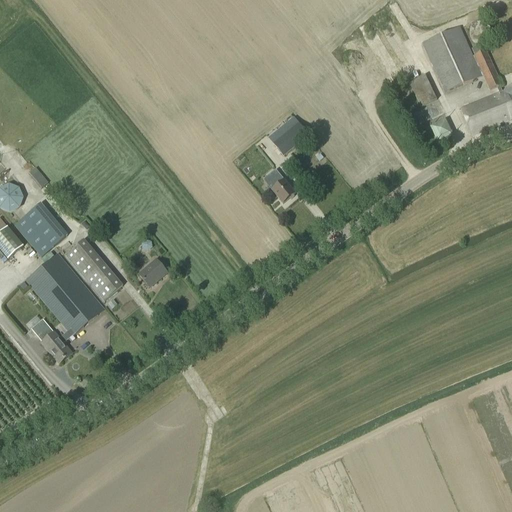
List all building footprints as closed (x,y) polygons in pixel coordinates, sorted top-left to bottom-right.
[(481,45),(483,45),(484,44),(486,43),(487,43),(488,42),(489,41),(489,40),(490,39),(490,38),(491,37),(491,36),(491,35),(491,34),(491,32),(491,31),(490,30),(490,29),(489,27),(488,27),(487,26),(486,25),(484,24),(483,24),(482,23),(480,23),(479,24),(478,24),(476,24),(475,25),(474,25),(473,26),(472,27),(471,29),(470,30),(470,31),(470,32),(469,34),(469,35),(470,37),(470,38),(471,39),(471,40),(472,41),(473,42),(474,43),(475,44),(476,44),(478,45),(479,45),(481,45)] [(483,77),(490,91),(496,88),(499,94),(461,110),(471,137),(511,120),(511,89),(502,93),(500,87),(502,86),(486,51),(485,52),(483,45),(470,50),(460,28),(422,44),(444,93),(483,77)] [(437,101),(425,76),(408,84),(420,109),(437,101)] [(453,136),(446,121),(430,128),(437,143),(453,136)] [(284,158),(308,138),(298,126),(273,146),(284,158)] [(37,168),(29,174),(41,188),(49,182),(37,168)] [(296,195),(285,181),(284,182),(279,176),(267,185),(272,191),(271,192),(282,206),(296,195)] [(0,210),(10,214),(20,210),(24,199),(19,189),(9,185),(0,189),(0,210)] [(15,227),(40,259),(45,255),(67,237),(41,205),(15,227)] [(0,251),(8,261),(24,248),(7,228),(6,228),(0,219),(0,251)] [(84,241),(65,257),(104,303),(123,287),(109,270),(84,241)] [(26,282),(68,332),(72,337),(104,311),(57,256),(26,282)] [(150,289),(167,275),(156,261),(139,276),(150,289)] [(59,366),(70,356),(62,345),(72,337),(68,332),(58,340),(43,321),(31,330),(41,343),(41,344),(59,366)]
